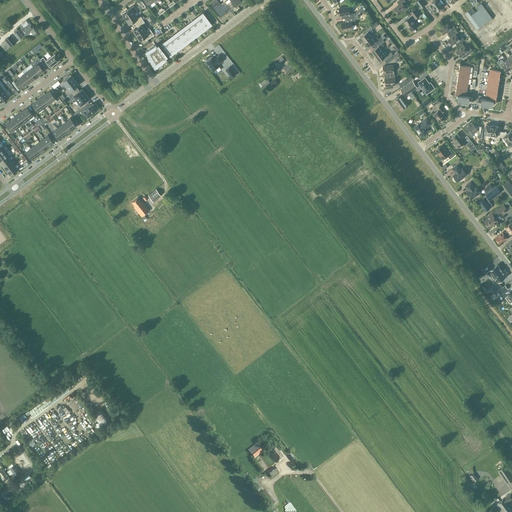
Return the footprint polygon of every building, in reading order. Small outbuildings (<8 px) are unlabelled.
[(230,9),(224,1),(220,4),(217,0),(215,0),(210,4),(220,18),(227,12),(226,12),(230,9)] [(225,0),(224,1),(230,9),(234,6),(235,6),(242,1),(240,0),(225,0)] [(406,8),(403,4),(406,2),(404,0),(400,0),(397,2),(399,5),(395,9),(398,14),(406,8)] [(437,0),(435,0),(431,3),(432,4),(428,7),(433,14),(437,11),(443,7),(437,0)] [(126,11),(122,13),(126,19),(134,13),(137,11),(133,5),(127,9),(128,11),(126,12),(126,11)] [(500,10),(499,10),(502,13),(506,19),(511,15),(504,7),(500,10)] [(411,12),(416,19),(420,16),(415,9),(412,11),(411,12)] [(478,16),(475,19),(479,24),(487,17),(484,12),(478,16)] [(134,13),(126,19),(129,24),(134,20),(137,24),(143,20),(141,17),(141,16),(140,17),(138,15),(136,16),(134,13)] [(204,13),(199,16),(196,18),(197,20),(204,27),(205,29),(211,24),(205,17),(206,16),(204,13)] [(351,18),(351,21),(342,23),(343,31),(353,29),(352,25),(356,25),(355,20),(358,19),(357,15),(356,16),(355,17),(351,18)] [(479,24),(483,29),(491,22),(487,17),(479,24)] [(411,18),(405,22),(411,30),(417,26),(411,18)] [(139,27),(133,30),(136,35),(145,30),(148,28),(145,23),(143,20),(137,24),(139,27)] [(197,20),(194,22),(193,21),(191,22),(192,24),(198,32),(199,33),(203,31),(201,29),(204,27),(197,20)] [(33,29),(34,29),(29,22),(28,23),(26,21),(21,24),(23,26),(21,28),(26,35),(31,32),(33,35),(36,32),(33,29)] [(452,24),(450,26),(447,23),(439,29),(443,34),(449,30),(450,33),(458,27),(457,26),(455,27),(452,24)] [(187,25),(185,27),(186,28),(192,36),(193,38),(197,35),(196,33),(198,32),(192,24),(188,26),(187,25)] [(372,36),(371,34),(373,31),(372,29),(373,28),(371,26),(365,30),(367,33),(361,37),(366,43),(374,36),(373,35),(372,36)] [(458,27),(450,33),(448,35),(451,38),(448,40),(452,45),(457,41),(459,44),(462,42),(465,40),(461,35),(458,37),(453,31),(458,27)] [(181,29),(181,30),(179,31),(180,32),(186,41),(187,42),(191,39),(190,38),(192,36),(186,28),(182,31),(181,29)] [(488,36),(492,41),(501,34),(497,29),(491,33),(488,36)] [(14,33),(19,39),(23,36),(18,30),(14,33)] [(145,30),(136,35),(139,40),(145,37),(147,40),(148,39),(153,36),(154,36),(150,30),(146,32),(145,30)] [(176,34),(174,35),(173,35),(174,37),(180,45),(182,46),(185,44),(184,42),(186,41),(180,32),(177,35),(176,34)] [(16,43),(10,36),(5,40),(6,40),(11,47),(16,43)] [(374,36),(366,43),(369,47),(374,42),(377,45),(384,40),(381,37),(379,39),(377,37),(375,38),(374,36)] [(174,37),(172,38),(171,39),(170,38),(168,39),(176,50),(180,48),(178,46),(180,45),(174,37)] [(168,39),(165,42),(162,44),(170,55),(176,50),(168,39)] [(11,47),(6,40),(0,45),(5,51),(11,47)] [(384,40),(377,45),(378,47),(372,51),(376,56),(383,51),(382,49),(384,46),(382,44),(385,42),(384,40)] [(462,42),(459,44),(457,46),(459,49),(456,51),(460,57),(466,52),(468,55),(473,51),(469,46),(467,48),(462,42)] [(40,43),(32,49),(35,53),(39,51),(38,50),(42,47),(40,43)] [(151,60),(163,51),(158,44),(156,46),(156,45),(146,51),(151,60)] [(163,51),(151,60),(150,61),(155,69),(159,66),(158,64),(166,58),(165,58),(167,56),(163,51)] [(383,51),(376,56),(380,61),(385,57),(387,56),(388,55),(386,52),(385,53),(383,51)] [(43,58),(40,59),(45,65),(47,64),(50,67),(59,60),(55,54),(45,61),(43,58)] [(285,54),(275,61),(276,63),(277,62),(278,63),(279,62),(280,64),(286,60),(285,59),(288,57),(285,54)] [(209,60),(206,62),(213,71),(219,66),(218,65),(223,61),(219,55),(216,58),(216,59),(215,60),(213,57),(212,58),(211,57),(209,58),(209,59),(209,60)] [(37,64),(33,67),(39,75),(40,75),(39,75),(44,71),(39,65),(42,63),(38,57),(34,60),(37,64)] [(511,67),(506,60),(504,62),(501,60),(499,61),(497,62),(502,68),(504,67),(507,71),(511,67)] [(287,74),(295,67),(291,61),(282,68),(287,74)] [(386,86),(396,85),(393,65),(383,66),(386,86)] [(225,70),(232,78),(236,75),(230,66),(225,70)] [(33,67),(28,70),(34,78),(39,75),(39,76),(39,75),(33,67)] [(28,70),(24,74),(30,82),(34,78),(28,70)] [(24,74),(19,77),(26,86),(26,85),(30,82),(24,74)] [(63,84),(66,87),(66,86),(74,80),(71,75),(70,75),(67,76),(68,77),(60,83),(62,85),(63,84)] [(19,77),(14,81),(21,89),(25,85),(25,86),(26,86),(19,77)] [(270,83),(271,83),(269,81),(271,80),(269,77),(267,78),(261,83),(260,82),(259,83),(259,84),(262,89),(270,83)] [(428,81),(426,78),(419,83),(427,94),(435,88),(431,82),(430,83),(428,81)] [(407,79),(399,84),(401,87),(409,82),(407,80),(407,79)] [(74,80),(66,86),(68,89),(65,91),(69,95),(75,91),(73,89),(78,84),(74,80)] [(412,81),(406,85),(410,91),(411,92),(417,88),(412,81)] [(406,85),(400,90),(404,95),(410,91),(406,85)] [(74,98),(76,101),(85,94),(82,89),(76,93),(75,91),(69,95),(72,100),(74,98)] [(45,94),(51,102),(55,98),(50,91),(45,94)] [(245,93),(239,97),(243,102),(251,96),(248,91),(247,91),(245,93)] [(0,95),(0,101),(1,102),(9,96),(5,92),(0,95)] [(41,97),(47,105),(51,102),(45,94),(41,97)] [(79,110),(85,105),(84,103),(89,99),(85,94),(76,101),(78,103),(75,106),(79,110)] [(466,96),(458,95),(457,99),(459,99),(459,101),(469,103),(469,101),(474,102),(475,95),(471,94),(471,97),(466,96)] [(485,99),(481,98),(481,96),(477,95),(476,102),(481,103),(481,105),(491,106),(491,104),(493,104),(494,100),(485,99)] [(251,96),(243,102),(247,107),(252,103),(255,101),(251,96)] [(287,96),(282,99),(288,107),(293,104),(289,98),(287,96)] [(401,96),(394,100),(401,110),(408,106),(401,96)] [(41,97),(37,101),(42,108),(47,105),(41,97)] [(431,103),(433,106),(439,102),(440,103),(442,102),(439,98),(431,103)] [(277,103),(279,106),(283,111),(288,107),(282,99),(277,103)] [(32,104),(38,112),(42,108),(37,101),(32,104)] [(85,105),(79,110),(83,115),(85,113),(88,117),(89,115),(90,116),(92,114),(96,110),(95,108),(95,107),(93,104),(88,108),(88,107),(87,108),(85,105)] [(439,110),(434,114),(440,122),(443,120),(444,120),(445,119),(446,118),(446,117),(442,112),(445,110),(441,104),(437,107),(439,110)] [(23,111),(28,119),(33,115),(27,108),(23,111)] [(259,112),(254,116),(258,121),(266,115),(262,110),(259,112)] [(23,111),(18,114),(24,122),(28,119),(23,111)] [(18,114),(14,117),(20,125),(24,122),(18,114)] [(266,115),(258,121),(262,126),(267,122),(270,120),(266,115)] [(10,121),(16,128),(20,125),(14,117),(10,121)] [(70,118),(66,121),(72,129),(76,126),(70,118)] [(299,118),(294,121),(300,128),(304,125),(299,118)] [(421,122),(414,127),(419,133),(419,134),(420,135),(421,135),(421,136),(422,136),(423,136),(424,135),(424,134),(428,131),(425,128),(427,126),(427,127),(432,124),(427,118),(421,122)] [(5,124),(11,132),(16,128),(10,121),(5,124)] [(66,121),(62,125),(68,132),(72,129),(66,121)] [(294,121),(290,124),(295,132),(300,128),(294,121)] [(470,122),(464,127),(471,137),(474,135),(473,134),(476,132),(479,135),(481,133),(482,127),(478,126),(476,127),(472,122),(471,123),(470,122)] [(491,135),(493,124),(488,123),(488,125),(486,124),(485,131),(482,130),(481,138),(485,138),(485,134),(491,135)] [(290,124),(285,128),(291,135),(295,132),(290,124)] [(493,124),(491,135),(495,136),(494,139),(500,140),(500,137),(501,133),(498,132),(498,126),(497,126),(497,125),(493,124)] [(57,128),(63,136),(68,132),(62,125),(57,128)] [(57,128),(53,131),(58,139),(63,136),(57,128)] [(285,128),(281,131),(287,138),(291,135),(285,128)] [(281,131),(277,134),(282,141),(287,138),(281,131)] [(501,131),(501,133),(500,137),(503,138),(507,142),(511,137),(511,132),(511,131),(506,135),(504,132),(501,131)] [(457,133),(451,138),(458,148),(459,147),(460,146),(461,145),(464,143),(465,144),(467,142),(463,137),(461,138),(457,133)] [(277,134),(272,137),(278,145),(282,141),(277,134)] [(48,135),(44,138),(49,146),(54,143),(48,135)] [(44,138),(39,142),(45,149),(49,146),(44,138)] [(472,141),(467,145),(471,150),(476,147),(472,141)] [(39,142),(35,145),(41,152),(45,149),(39,142)] [(35,145),(31,148),(36,156),(41,152),(35,145)] [(442,145),(436,150),(443,159),(447,156),(450,159),(455,155),(450,149),(447,151),(442,145)] [(0,161),(0,162),(8,156),(9,155),(3,147),(1,148),(0,148),(0,161)] [(31,148),(26,152),(32,159),(36,156),(31,148)] [(246,153),(244,155),(244,156),(247,160),(255,154),(252,149),(246,153)] [(255,154),(247,160),(251,165),(254,163),(259,159),(255,154)] [(0,162),(3,166),(11,161),(8,156),(0,162)] [(3,166),(7,171),(14,165),(11,161),(3,166)] [(135,164),(131,167),(135,172),(143,165),(139,161),(135,164)] [(457,164),(452,169),(456,173),(453,175),(458,181),(460,180),(461,181),(463,178),(467,175),(462,168),(461,169),(457,164)] [(7,171),(10,175),(18,170),(14,165),(7,171)] [(143,165),(135,172),(138,176),(146,170),(143,165)] [(261,173),(258,175),(259,175),(262,180),(270,174),(266,169),(261,173)] [(146,170),(138,176),(141,180),(149,174),(146,170)] [(149,174),(141,180),(145,184),(153,178),(149,174)] [(270,174),(262,180),(266,185),(269,183),(274,179),(270,174)] [(66,178),(62,181),(68,189),(72,186),(66,178)] [(153,178),(145,184),(148,189),(156,183),(153,178)] [(507,192),(511,187),(511,184),(508,180),(502,185),(507,192)] [(62,181),(57,184),(63,192),(68,189),(62,181)] [(471,182),(465,186),(469,191),(467,193),(472,199),(475,196),(476,197),(478,196),(477,194),(481,192),(476,186),(475,186),(471,182)] [(491,184),(484,189),(488,193),(497,186),(494,183),(492,185),(491,184)] [(57,184),(53,188),(59,196),(63,192),(57,184)] [(483,199),(479,202),(485,211),(492,205),(488,200),(489,200),(490,201),(502,192),(497,186),(486,195),(483,198),(483,199)] [(53,188),(49,191),(55,199),(59,196),(53,188)] [(155,188),(148,194),(153,201),(161,194),(155,188)] [(49,191),(44,194),(50,202),(55,199),(49,191)] [(44,194),(40,198),(46,205),(50,202),(44,194)] [(284,198),(279,201),(285,209),(289,205),(284,198)] [(36,200),(32,204),(38,212),(42,208),(36,200)] [(279,201),(275,205),(281,212),(285,209),(279,201)] [(32,204),(27,207),(33,215),(38,212),(32,204)] [(489,218),(484,221),(489,228),(498,221),(496,219),(496,218),(500,215),(508,210),(507,210),(504,205),(503,204),(496,209),(496,210),(492,213),(492,214),(488,217),(489,218)] [(118,217),(129,208),(126,205),(115,214),(118,217)] [(275,205),(271,208),(277,215),(281,212),(275,205)] [(27,207),(23,210),(29,218),(33,215),(27,207)] [(160,208),(152,214),(157,220),(165,214),(160,208)] [(271,208),(267,211),(273,218),(277,215),(271,208)] [(23,210),(19,213),(25,221),(29,218),(23,210)] [(267,211),(263,214),(269,221),(273,218),(267,211)] [(19,213),(14,217),(20,225),(25,221),(19,213)] [(263,214),(259,217),(265,224),(269,221),(263,214)] [(14,217),(10,220),(16,228),(20,225),(14,217)] [(259,217),(255,220),(260,227),(265,224),(259,217)] [(145,224),(148,226),(153,221),(150,218),(145,224)] [(99,219),(95,222),(101,230),(105,227),(99,219)] [(255,220),(250,223),(256,231),(260,227),(255,220)] [(95,222),(90,226),(96,233),(101,230),(95,222)] [(503,232),(495,238),(499,243),(507,237),(510,235),(510,234),(511,233),(511,223),(505,228),(507,231),(503,233),(503,232)] [(53,224),(49,227),(55,235),(59,232),(58,230),(57,229),(56,227),(53,224)] [(90,226),(86,229),(92,237),(96,233),(90,226)] [(49,227),(45,230),(51,238),(55,235),(49,227)] [(86,229),(82,232),(88,240),(92,237),(86,229)] [(45,230),(40,234),(46,242),(51,238),(45,230)] [(82,232),(77,236),(83,243),(88,240),(82,232)] [(40,234),(36,237),(42,245),(46,242),(40,234)] [(77,236),(73,239),(79,247),(83,243),(77,236)] [(36,237),(32,240),(38,248),(42,245),(36,237)] [(32,240),(27,244),(33,252),(38,248),(32,240)] [(68,243),(64,246),(70,254),(74,251),(71,247),(70,246),(69,244),(68,243)] [(64,246),(59,250),(65,257),(70,254),(64,246)] [(152,246),(144,252),(150,259),(157,253),(152,246)] [(59,250),(55,253),(61,261),(65,257),(59,250)] [(322,250),(316,254),(320,259),(324,256),(329,263),(334,258),(328,250),(324,252),(322,250)] [(55,253),(51,256),(57,264),(61,261),(55,253)] [(157,253),(150,259),(155,266),(163,260),(157,253)] [(51,256),(46,260),(53,267),(57,264),(51,256)] [(46,260),(42,263),(48,271),(53,267),(46,260)] [(491,274),(489,276),(491,279),(502,271),(497,265),(489,271),(491,274)] [(482,269),(474,275),(477,278),(485,272),(482,269)] [(502,271),(491,279),(493,282),(495,280),(498,283),(506,276),(502,271)] [(495,286),(492,289),(494,293),(498,290),(502,287),(499,283),(495,286)] [(34,417),(70,390),(69,388),(71,386),(68,382),(29,411),(34,417)] [(72,410),(76,407),(72,401),(75,398),(72,393),(65,399),(69,404),(72,408),(71,409),(72,410)] [(101,409),(93,416),(102,428),(111,421),(101,409)] [(256,445),(248,451),(254,459),(263,452),(258,447),(261,446),(258,442),(255,444),(256,445)] [(277,463),(284,458),(277,449),(270,454),(277,463)] [(29,465),(19,452),(15,456),(17,459),(14,461),(19,468),(22,466),(24,469),(29,465)] [(12,464),(8,467),(15,476),(19,473),(12,464)] [(498,471),(507,484),(511,480),(511,474),(506,466),(498,471)] [(1,467),(0,468),(0,471),(6,480),(9,478),(1,467)] [(274,467),(267,473),(271,478),(279,472),(274,467)] [(253,487),(270,509),(271,508),(273,510),(276,508),(274,506),(277,503),(267,490),(265,492),(258,483),(253,487)] [(511,492),(506,497),(496,504),(500,510),(501,509),(503,511),(511,511),(511,504),(509,501),(511,499),(511,492)]
